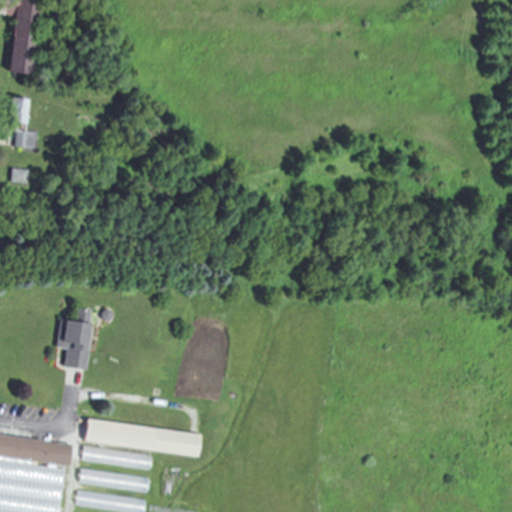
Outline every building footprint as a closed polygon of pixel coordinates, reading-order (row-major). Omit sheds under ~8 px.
[(4,73),(28,74),(32,2),(1,0),(0,15),(7,15),(4,73)] [(32,150),(34,133),(22,132),(25,100),(6,98),(3,123),(11,124),(9,148),(32,150)] [(24,171),(7,169),(6,183),(22,185),(24,171)] [(58,368),(77,371),(85,311),(70,309),(68,323),(55,321),(52,349),(60,350),(58,368)] [(78,444),(191,457),(193,434),(80,422),(78,444)] [(0,459),(63,467),(66,445),(0,436),(0,459)] [(141,494),(143,481),(100,475),(99,483),(91,482),(91,486),(141,494)]
